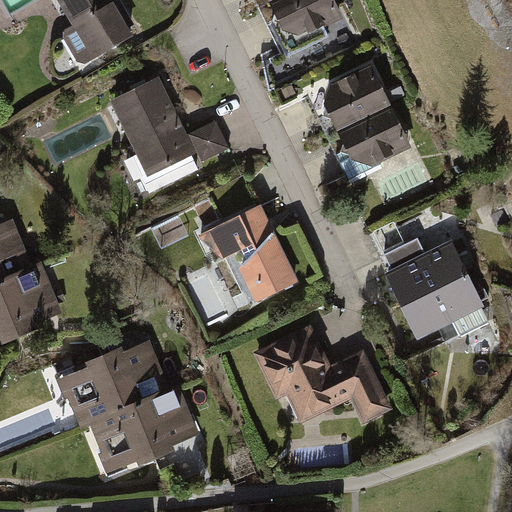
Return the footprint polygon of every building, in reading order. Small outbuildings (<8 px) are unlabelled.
[(115,0),(62,0),(77,25),(68,30),(66,38),(79,60),(86,62),(130,35),(125,27),(130,24),(115,0)] [(332,0),(272,0),(271,1),(276,11),(272,24),(288,55),(328,36),(318,14),(330,8),(332,10),(336,8),(332,0)] [(358,85),(353,75),(341,81),(342,84),(332,89),(323,115),(334,120),(339,130),(389,106),(374,74),(369,76),(371,78),(358,85)] [(156,80),(115,100),(141,153),(128,159),(137,179),(142,177),(148,190),(197,166),(190,153),(191,153),(156,80)] [(389,106),(339,130),(345,140),(341,151),(336,154),(346,175),(348,179),(380,163),(378,159),(390,153),(386,143),(399,137),(400,139),(404,137),(389,106)] [(216,120),(189,134),(202,160),(216,153),(229,147),(216,120)] [(209,198),(195,204),(206,226),(219,220),(209,198)] [(258,205),(201,233),(225,257),(248,304),(299,279),(276,233),(262,203),(258,205)] [(152,229),(161,249),(189,236),(179,216),(152,229)] [(0,278),(33,265),(13,217),(3,221),(0,222),(0,278)] [(384,254),(393,271),(388,273),(403,304),(466,274),(450,242),(426,254),(418,238),(384,254)] [(466,248),(461,238),(452,243),(456,253),(466,248)] [(33,265),(0,278),(0,283),(21,332),(39,325),(37,321),(63,310),(42,261),(33,265)] [(466,274),(403,304),(418,335),(481,305),(466,274)] [(0,335),(2,334),(4,339),(21,332),(0,283),(0,335)] [(309,330),(259,354),(275,388),(291,380),(301,401),(317,393),(323,407),(358,390),(370,414),(386,406),(372,377),(361,355),(327,371),(323,362),(324,361),(309,330)] [(125,349),(123,343),(104,351),(127,405),(136,402),(170,387),(149,339),(141,342),(125,349)] [(127,405),(104,351),(101,352),(87,358),(89,363),(57,376),(66,396),(69,395),(81,425),(91,421),(127,405)] [(170,387),(136,402),(158,454),(176,446),(174,442),(200,431),(179,383),(170,387)] [(127,405),(91,421),(103,450),(100,451),(107,470),(139,456),(141,461),(158,454),(136,402),(127,405)]
